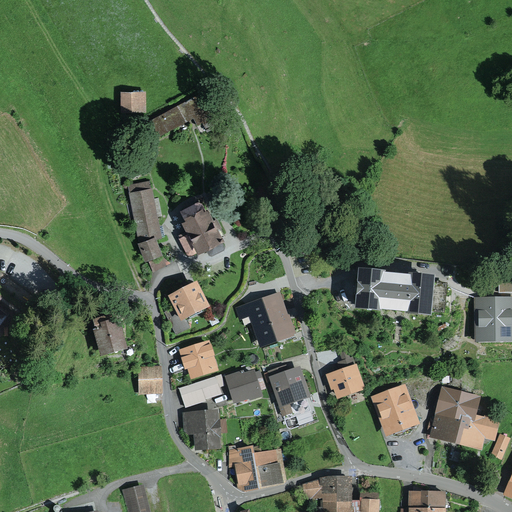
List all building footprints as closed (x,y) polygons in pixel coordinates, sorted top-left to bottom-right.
[(153,138),(185,121),(184,118),(192,113),(197,123),(196,123),(197,124),(203,121),(207,129),(206,129),(207,131),(214,127),(213,126),(218,124),(211,111),(214,109),(205,92),(145,123),(153,138)] [(123,94),(123,109),(144,109),(144,94),(123,94)] [(149,182),(129,186),(140,243),(154,237),(160,236),(149,182)] [(223,246),(220,240),(222,239),(207,210),(205,211),(201,204),(197,203),(181,211),(186,221),(184,222),(188,231),(179,235),(188,254),(190,254),(206,247),(210,253),(212,254),(223,249),(223,246)] [(147,259),(161,254),(154,237),(140,243),(147,259)] [(347,250),(360,253),(362,241),(350,238),(347,250)] [(428,313),(428,311),(443,312),(446,284),(431,283),(431,280),(412,279),(411,280),(382,277),(382,276),(361,274),(358,307),(379,309),(379,307),(409,310),(409,311),(428,313)] [(511,281),(499,282),(499,292),(511,291),(511,281)] [(176,334),(189,328),(184,318),(207,307),(195,285),(171,298),(176,307),(165,313),(176,334)] [(284,300),(283,295),(263,301),(275,338),(287,334),(276,302),(284,300)] [(253,312),(264,343),(275,338),(263,301),(249,306),(248,304),(238,308),(241,316),(253,312)] [(478,339),(511,338),(511,307),(511,301),(478,302),(478,339)] [(121,347),(118,337),(122,336),(118,324),(115,325),(113,317),(96,322),(98,330),(95,331),(98,343),(102,342),(105,352),(121,347)] [(31,350),(36,353),(43,342),(38,339),(31,350)] [(212,369),(210,361),(212,360),(207,343),(181,351),(183,358),(186,357),(192,376),(212,369)] [(339,362),(342,370),(354,365),(352,358),(349,359),(346,351),(340,353),(343,361),(339,362)] [(141,392),(159,392),(159,367),(140,368),(141,392)] [(273,380),(282,403),(305,395),(297,371),(286,375),(284,368),(271,372),(264,374),(267,382),(273,380)] [(336,387),(339,395),(361,388),(354,368),(330,376),(334,388),(336,387)] [(261,397),(258,391),(265,388),(262,380),(256,382),(253,373),(242,376),(241,373),(230,376),(231,380),(228,381),(234,399),(249,394),(251,400),(261,397)] [(215,377),(219,388),(225,386),(221,375),(215,377)] [(205,401),(204,398),(217,394),(214,384),(217,383),(215,377),(179,389),(186,407),(205,401)] [(413,422),(401,391),(378,400),(389,430),(413,422)] [(445,392),(434,435),(459,441),(462,428),(464,428),(471,425),(472,419),(472,418),(471,418),(476,400),(445,392)] [(197,429),(198,448),(217,446),(214,414),(196,415),(196,414),(186,414),(187,430),(197,429)] [(480,418),(479,420),(472,418),(472,419),(471,425),(464,428),(462,428),(459,441),(478,446),(481,433),(494,436),(497,422),(480,418)] [(501,437),(493,454),(501,458),(508,439),(501,437)] [(261,454),(260,447),(253,448),(257,476),(255,476),(257,486),(281,482),(279,471),(283,470),(281,461),(277,462),(275,452),(261,454)] [(255,476),(257,476),(253,448),(229,450),(229,466),(237,465),(242,489),(257,486),(255,476)] [(311,496),(326,495),(326,501),(348,501),(348,478),(323,479),(310,483),(310,484),(304,485),(305,498),(311,498),(311,496)] [(129,511),(147,511),(142,488),(125,492),(129,511)] [(430,492),(430,496),(423,495),(422,508),(443,509),(444,495),(437,495),(437,492),(430,492)] [(363,493),(361,511),(375,511),(377,494),(363,493)] [(412,511),(443,511),(443,509),(422,508),(423,495),(413,495),(412,511)] [(325,511),(347,511),(348,501),(326,501),(325,511)]
